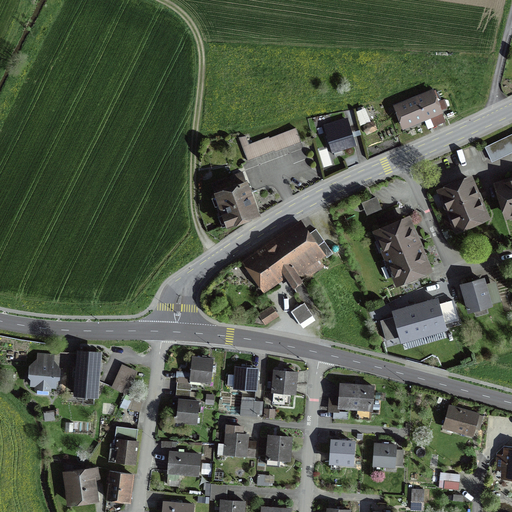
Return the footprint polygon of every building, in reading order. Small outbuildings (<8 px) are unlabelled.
[(432,93),(394,109),(404,132),(442,116),(432,93)] [(347,121),(324,127),(332,153),(354,147),(347,121)] [(373,122),(364,126),(366,132),(376,128),(373,122)] [(246,137),(239,138),(249,162),(274,152),(275,154),(301,143),(296,129),(270,139),(269,138),(249,146),(246,137)] [(511,155),(511,136),(485,149),(492,165),(511,155)] [(245,178),(213,190),(225,224),(257,212),(245,178)] [(489,222),(471,178),(437,192),(455,236),(489,222)] [(511,220),(511,179),(494,185),(505,222),(511,220)] [(381,211),(376,200),(363,206),(367,216),(381,211)] [(432,275),(408,219),(373,234),(397,289),(432,275)] [(324,258),(300,224),(243,263),(264,294),(285,279),(293,290),(323,269),(318,262),(324,258)] [(484,281),(461,288),(469,315),(491,309),(484,281)] [(438,299),(415,305),(424,334),(446,329),(444,323),(459,319),(453,300),(439,304),(438,299)] [(312,318),(304,305),(292,313),(300,325),(312,318)] [(400,336),(402,341),(424,334),(415,305),(394,312),(395,316),(381,321),(386,340),(400,336)] [(278,318),(272,308),(258,316),(265,327),(278,318)] [(76,353),(72,399),(97,401),(101,355),(76,353)] [(37,366),(28,366),(25,388),(35,389),(35,397),(49,399),(50,391),(57,392),(59,368),(53,367),(54,357),(38,355),(37,366)] [(212,359),(191,359),(190,383),(212,383),(212,359)] [(123,364),(112,386),(127,394),(138,371),(123,364)] [(259,369),(234,368),(233,392),(258,393),(259,369)] [(298,373),(272,372),(271,395),(297,397),(298,373)] [(371,413),(373,388),(340,386),(338,411),(371,413)] [(179,400),(177,426),(196,428),(199,402),(179,400)] [(241,400),(240,416),(261,418),(262,401),(241,400)] [(479,416),(449,407),(443,430),(473,439),(479,416)] [(249,435),(224,434),(223,458),(248,459),(249,435)] [(294,440),(268,437),(266,462),(292,464),(294,440)] [(137,443),(118,442),(116,466),(136,467),(137,443)] [(352,468),(354,444),(332,442),(330,466),(352,468)] [(396,447),(374,446),(373,469),(395,471),(396,447)] [(511,477),(511,450),(504,450),(503,458),(498,457),(497,470),(503,470),(502,477),(511,477)] [(169,453),(167,475),(197,478),(199,456),(169,453)] [(100,468),(62,474),(67,506),(98,501),(95,479),(102,478),(100,468)] [(134,475),(108,474),(106,504),(132,506),(134,475)] [(458,492),(459,477),(440,475),(439,490),(458,492)] [(423,510),(424,488),(411,488),(410,509),(423,510)] [(448,494),(447,502),(460,504),(461,496),(448,494)] [(244,511),(245,502),(219,501),(219,511),(244,511)] [(194,511),(195,505),(163,503),(162,511),(194,511)]
